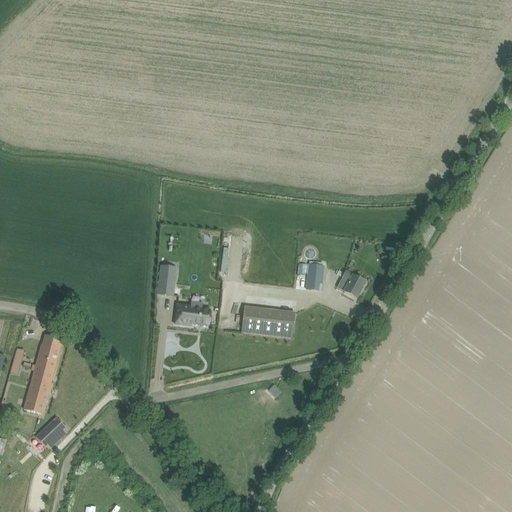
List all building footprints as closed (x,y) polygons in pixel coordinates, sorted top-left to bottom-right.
[(238,276),(237,285),(282,290),(297,291),(298,281),(305,282),(306,274),(307,274),(307,282),(307,283),(306,291),(321,292),(322,284),(323,267),(323,263),(309,261),(309,264),(308,264),(300,263),(302,248),(287,247),(283,281),(278,280),(282,246),(267,245),(267,251),(266,262),(264,278),(259,278),(261,261),(262,251),(264,238),(263,237),(248,236),(245,236),(240,267),(244,267),(244,271),(244,272),(243,277),(238,276)] [(162,271),(159,300),(173,301),(176,273),(162,271)] [(345,273),(342,279),(349,283),(344,293),(356,300),(365,283),(345,273)] [(177,305),(174,325),(192,327),(192,326),(209,328),(211,311),(202,310),(203,304),(191,303),(190,307),(177,305)] [(244,307),(241,333),(292,339),(296,313),(244,307)] [(42,416),(60,351),(62,341),(45,336),(43,346),(42,345),(24,411),(42,416)] [(18,348),(10,373),(18,375),(26,351),(18,348)] [(182,362),(186,379),(210,372),(206,356),(182,362)] [(275,386),(270,390),(276,397),(281,392),(275,386)] [(56,418),(35,438),(45,448),(47,447),(49,450),(67,433),(64,430),(66,429),(56,418)]
